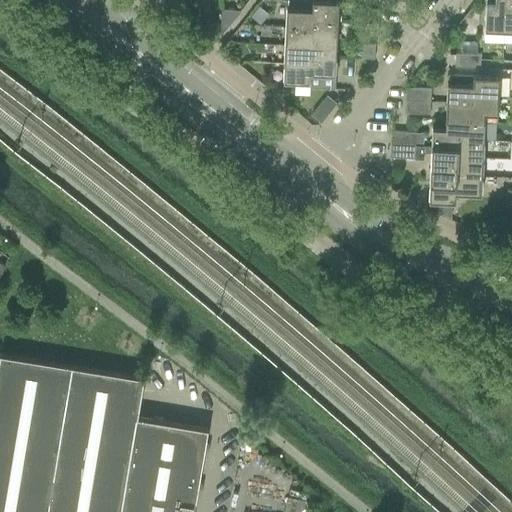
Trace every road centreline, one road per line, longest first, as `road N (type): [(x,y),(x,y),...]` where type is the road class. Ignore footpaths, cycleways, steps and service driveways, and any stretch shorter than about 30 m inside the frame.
road 1 (tertiary): [(315,186),(346,225),(391,260),(469,309),(511,325)]
road 2 (residential): [(307,180),(450,0)]
road 3 (tertiary): [(511,286),(407,243),(315,186)]
road 4 (tertiary): [(307,180),(146,61)]
